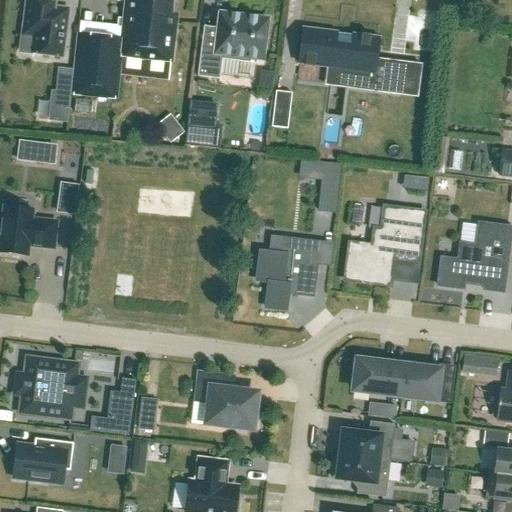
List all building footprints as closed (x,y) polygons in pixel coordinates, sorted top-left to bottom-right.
[(33,55),(34,55),(63,59),(69,11),(54,9),(55,2),(37,0),(28,0),(25,34),(25,36),(35,37),(33,55)] [(122,58),(171,63),(176,23),(170,16),(172,0),(126,0),(122,40),(78,35),(73,80),(72,95),(72,96),(115,100),(117,100),(120,77),(122,58)] [(256,65),(257,60),(261,61),(263,61),(263,59),(268,23),(268,21),(266,20),(266,21),(222,15),(220,14),(219,16),(220,16),(215,51),(201,49),(198,78),(220,81),(223,56),(239,58),(239,63),(256,65)] [(304,30),(299,66),(372,75),(370,90),(385,92),(388,67),(374,65),(378,39),(304,30)] [(122,58),(120,77),(168,82),(170,63),(122,58)] [(416,96),(416,98),(417,98),(420,66),(419,66),(419,70),(402,68),(399,94),(416,96)] [(57,94),(72,95),(73,80),(58,79),(57,94)] [(276,92),(273,112),(289,113),(292,94),(276,92)] [(189,102),(185,147),(219,151),(221,125),(215,125),(217,105),(189,102)] [(183,133),(174,122),(161,132),(170,143),(183,133)] [(35,162),(54,165),(56,147),(37,145),(35,162)] [(511,153),(501,152),(499,176),(511,177),(511,153)] [(323,164),(318,212),(335,213),(340,165),(323,164)] [(60,183),(55,213),(73,216),(78,186),(60,183)] [(0,241),(0,253),(27,257),(29,243),(34,244),(34,247),(53,249),(56,223),(32,220),(33,211),(4,207),(0,241)] [(419,259),(424,214),(384,209),(382,232),(379,231),(377,232),(375,234),(374,236),(373,240),(372,248),(350,245),(346,275),(363,278),(363,279),(363,280),(363,281),(364,282),(365,283),(366,284),(367,284),(390,287),(394,256),(419,259)] [(503,293),(511,229),(479,225),(476,247),(460,246),(458,262),(441,260),(438,287),(464,290),(465,282),(485,285),(484,291),(503,293)] [(266,308),(287,311),(289,294),(296,295),(296,296),(312,298),(313,298),(320,243),(282,239),(280,262),(260,259),(258,282),(269,283),(266,308)] [(75,351),(73,360),(81,361),(83,353),(75,351)] [(464,358),(462,372),(496,376),(498,362),(464,358)] [(25,376),(21,376),(18,396),(22,397),(20,414),(70,420),(73,401),(66,400),(68,384),(75,385),(77,366),(27,359),(25,376)] [(386,395),(401,397),(405,367),(361,361),(360,372),(356,371),(353,391),(386,395)] [(406,367),(405,367),(401,397),(449,403),(453,369),(452,369),(451,373),(406,367)] [(511,372),(510,372),(508,393),(500,392),(496,421),(506,422),(505,426),(511,427),(511,372)] [(230,424),(229,428),(252,430),(254,412),(251,412),(253,395),(226,392),(228,378),(199,375),(196,401),(209,403),(207,421),(230,424)] [(122,379),(116,421),(91,417),(89,432),(129,437),(136,381),(122,379)] [(382,419),(395,420),(397,407),(384,406),(382,419)] [(339,456),(390,462),(394,430),(394,426),(370,423),(368,435),(338,431),(336,450),(340,451),(339,456)] [(401,431),(394,430),(390,462),(410,464),(413,443),(400,442),(401,431)] [(488,433),(487,447),(506,449),(508,436),(488,433)] [(70,472),(73,444),(35,439),(34,447),(19,445),(14,480),(49,484),(51,469),(70,472)] [(112,447),(110,458),(121,459),(124,460),(125,449),(123,448),(112,447)] [(435,449),(433,465),(444,467),(446,451),(435,449)] [(511,453),(498,451),(495,474),(495,475),(511,477),(511,453)] [(385,499),(390,462),(339,456),(339,462),(335,461),(332,480),(351,482),(357,490),(356,495),(385,499)] [(239,511),(241,500),(236,499),(237,489),(224,487),(227,464),(199,461),(196,484),(189,483),(185,511),(239,511)] [(428,472),(426,486),(441,488),(443,473),(428,472)] [(511,477),(495,475),(495,474),(488,473),(485,498),(511,501),(511,477)]
